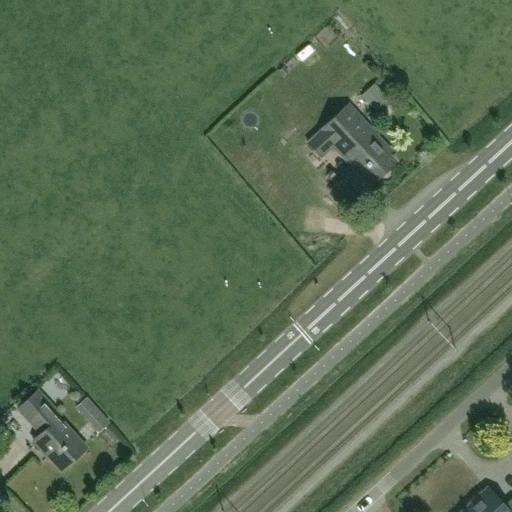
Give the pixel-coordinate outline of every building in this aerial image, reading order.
[(360,97),(375,113),(389,100),(374,84),(360,97)] [(322,157),(333,146),(359,173),(361,170),(373,182),(395,161),(388,154),(391,152),(347,106),(308,142),(322,157)] [(332,220),(333,231),(349,229),(348,219),(332,220)] [(18,407),(29,419),(41,433),(33,440),(62,471),(87,448),(59,417),(60,416),(37,391),(18,407)] [(86,399),(77,407),(99,431),(108,423),(86,399)] [(511,511),(511,499),(504,506),(488,488),(464,509),(466,511),(511,511)]
